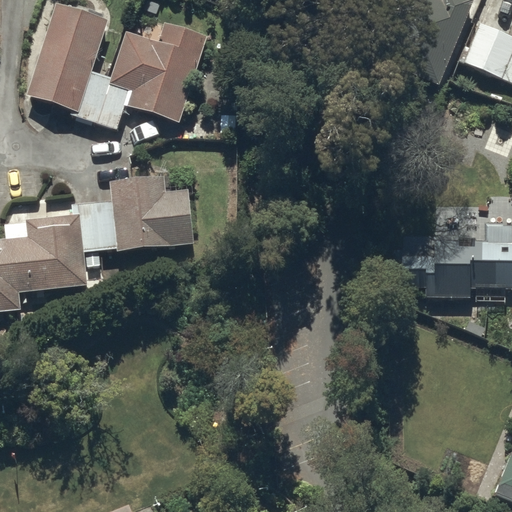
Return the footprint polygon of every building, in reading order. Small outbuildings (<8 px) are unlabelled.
[(476,6),(460,0),(446,0),(444,7),(427,0),(405,0),(378,65),(440,91),(476,6)] [(28,102),(80,119),(110,27),(58,10),(28,102)] [(127,111),(181,129),(209,43),(166,29),(160,49),(128,38),(111,90),(131,97),(127,111)] [(466,68),(511,86),(511,41),(481,29),(466,68)] [(112,188),(119,258),(196,250),(190,196),(167,198),(166,183),(112,188)] [(0,318),(23,316),(21,299),(89,292),(82,220),(27,226),(29,243),(0,246),(0,318)] [(472,295),(511,295),(511,232),(489,233),(489,248),(436,248),(436,262),(404,262),(404,295),(428,295),(428,303),(472,303),(472,295)] [(511,462),(497,499),(511,504),(511,462)]
